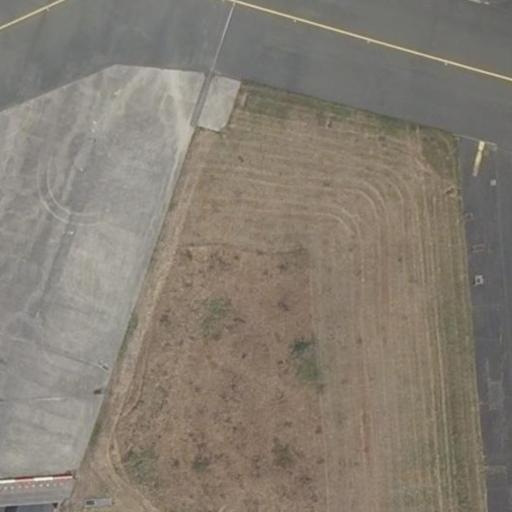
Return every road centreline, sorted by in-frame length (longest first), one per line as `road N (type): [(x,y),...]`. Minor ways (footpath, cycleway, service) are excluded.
road 1 (motorway): [(12,511),(187,0)]
road 2 (motorway): [(100,0),(0,291)]
